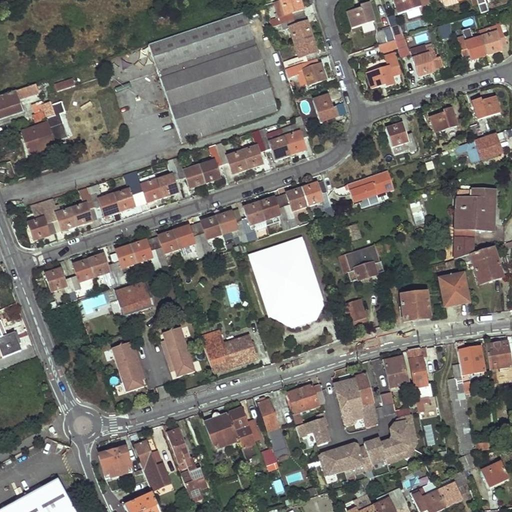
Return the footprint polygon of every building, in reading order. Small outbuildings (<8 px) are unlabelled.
[(0,0),(0,6),(1,6),(0,4),(0,2),(1,2),(4,9),(10,7),(8,0),(0,0)] [(270,21),(272,27),(277,25),(294,19),(292,13),(301,11),(298,2),(301,2),(300,0),(280,0),(285,16),(270,21)] [(394,0),(398,14),(407,12),(421,8),(421,7),(431,4),(429,0),(394,0)] [(476,0),(481,14),(489,12),(485,0),(476,0)] [(347,13),(352,29),(374,22),(370,7),(361,9),(347,13)] [(407,12),(409,20),(424,16),(421,8),(407,12)] [(294,19),(305,16),(304,10),(301,11),(292,13),(294,19)] [(148,45),(181,143),(276,111),(244,13),(148,45)] [(294,19),(296,26),(305,23),(307,22),(305,16),(294,19)] [(289,28),(294,43),(312,37),(310,30),(307,30),(305,23),(296,26),(294,19),(277,25),(278,28),(282,27),(283,29),(289,28)] [(391,28),(395,41),(402,38),(398,22),(390,25),(391,28)] [(438,27),(442,41),(451,37),(447,24),(438,27)] [(481,39),(487,58),(494,56),(493,52),(501,50),(498,41),(504,39),(501,27),(494,29),(495,34),(481,39)] [(377,39),(379,45),(395,41),(391,28),(384,31),(385,37),(377,39)] [(375,33),(377,39),(385,37),(384,31),(375,33)] [(283,63),(285,70),(308,62),(306,56),(315,53),(312,45),(315,44),(312,37),(294,43),(299,58),(283,63)] [(397,48),(399,57),(408,55),(402,38),(395,41),(397,48)] [(458,40),(463,58),(470,56),(470,59),(478,57),(479,60),(487,58),(481,39),(466,43),(464,38),(458,40)] [(379,45),(378,46),(380,53),(397,48),(395,41),(379,45)] [(437,60),(435,53),(433,48),(425,51),(424,49),(411,52),(418,78),(426,75),(425,72),(433,71),(433,72),(440,70),(437,60)] [(385,88),(394,86),(391,76),(400,74),(394,54),(385,57),(388,68),(366,74),(371,89),(379,87),(384,86),(385,88)] [(303,71),(307,86),(326,80),(323,72),(321,73),(319,65),(310,68),(308,62),(285,70),(288,76),(303,71)] [(0,95),(0,117),(21,110),(18,99),(39,92),(38,89),(47,87),(45,80),(0,95)] [(313,100),(320,122),(335,117),(332,109),(328,95),(313,100)] [(51,108),(60,106),(57,99),(49,101),(51,108)] [(473,106),(478,121),(500,114),(495,99),(481,104),(473,106)] [(32,115),(35,122),(46,118),(54,116),(51,108),(49,101),(44,103),(43,100),(32,104),(35,114),(32,115)] [(22,132),(28,155),(68,142),(60,114),(63,113),(61,105),(60,106),(51,108),(54,116),(46,118),(48,123),(22,132)] [(431,119),(435,134),(458,127),(453,112),(444,115),(431,119)] [(470,127),(475,142),(480,140),(484,139),(479,124),(470,127)] [(387,130),(393,148),(408,144),(411,153),(417,150),(412,135),(407,136),(404,127),(395,130),(395,127),(387,130)] [(259,130),(266,152),(272,150),(275,157),(281,156),(282,158),(290,155),(285,138),(270,142),(265,128),(259,130)] [(242,152),(248,170),(256,167),(255,164),(262,162),(260,154),(266,152),(259,130),(252,133),(256,148),(242,152)] [(285,138),(290,155),(299,153),(298,150),(305,147),(303,139),(308,138),(307,135),(306,131),(285,138)] [(467,152),(472,164),(501,154),(496,138),(491,139),(490,137),(484,139),(480,140),(482,143),(461,149),(461,147),(457,148),(459,154),(467,152)] [(216,145),(223,166),(229,164),(232,172),(239,170),(240,172),(248,170),(242,152),(228,157),(223,143),(216,145)] [(199,166),(205,184),(212,182),(212,178),(219,176),(217,168),(223,166),(216,145),(209,147),(214,161),(199,166)] [(173,159),(180,180),(187,178),(190,186),(197,184),(198,186),(205,184),(199,166),(185,170),(181,156),(173,159)] [(156,180),(162,198),(171,195),(170,192),(176,191),(174,182),(180,180),(173,159),(166,161),(171,176),(156,180)] [(131,173),(137,194),(144,192),(146,200),(153,198),(154,200),(162,198),(156,180),(154,174),(140,179),(137,171),(131,173)] [(347,186),(353,203),(394,190),(388,172),(347,186)] [(114,194),(120,212),(127,210),(127,207),(134,204),(131,196),(137,194),(131,173),(124,175),(129,190),(114,194)] [(318,187),(320,195),(327,193),(323,182),(317,184),(318,187)] [(91,198),(95,208),(103,206),(105,214),(112,212),(113,214),(120,212),(114,194),(101,198),(96,184),(87,187),(91,198)] [(302,188),(307,206),(322,201),(327,216),(333,214),(327,193),(320,195),(318,187),(310,189),(310,186),(302,188)] [(72,209),(78,226),(85,224),(84,221),(91,219),(90,219),(88,210),(95,208),(91,198),(87,187),(81,189),(86,204),(72,209)] [(284,207),(291,228),(298,225),(293,211),(307,206),(302,188),(294,191),(295,194),(288,196),(291,205),(284,207)] [(137,194),(140,202),(146,200),(144,192),(137,194)] [(131,196),(134,204),(140,202),(137,194),(131,196)] [(280,196),(284,207),(291,205),(288,196),(287,194),(280,196)] [(275,200),(278,209),(284,207),(280,196),(274,198),(275,200)] [(69,229),(78,226),(72,209),(57,213),(52,199),(45,201),(52,222),(58,221),(60,229),(68,227),(69,229)] [(260,202),(265,220),(279,216),(284,230),(291,228),(284,207),(278,209),(275,200),(268,203),(267,200),(260,202)] [(31,206),(36,221),(43,219),(45,224),(52,222),(45,201),(31,206)] [(241,221),(248,242),(255,240),(250,225),(265,220),(260,202),(250,205),(251,208),(245,210),(248,219),(241,221)] [(95,208),(98,217),(105,214),(103,206),(95,208)] [(245,210),(244,207),(237,209),(241,221),(248,219),(245,210)] [(88,210),(90,219),(98,217),(95,208),(88,210)] [(230,212),(232,215),(235,223),(241,221),(237,209),(230,212)] [(216,217),(222,235),(236,230),(241,244),(242,244),(248,242),(241,221),(235,223),(232,215),(225,217),(224,214),(216,217)] [(222,235),(216,217),(208,219),(209,223),(201,225),(205,234),(199,236),(203,248),(205,256),(211,254),(208,246),(206,239),(222,235)] [(342,221),(349,242),(360,238),(353,218),(342,221)] [(36,221),(28,223),(33,241),(42,238),(41,235),(47,233),(45,224),(43,219),(36,221)] [(52,222),(54,231),(60,229),(58,221),(52,222)] [(45,224),(47,233),(54,231),(52,222),(45,224)] [(195,224),(199,236),(205,234),(201,225),(201,222),(195,224)] [(189,229),(192,238),(199,236),(195,224),(188,226),(189,229)] [(174,231),(180,249),(193,244),(198,259),(205,256),(203,248),(199,236),(192,238),(189,229),(183,231),(182,228),(174,231)] [(473,229),(455,228),(453,260),(458,258),(471,254),(473,229)] [(156,250),(163,270),(170,268),(165,254),(180,249),(174,231),(166,234),(166,237),(159,238),(162,248),(156,250)] [(153,238),(156,250),(162,248),(159,238),(159,236),(153,238)] [(322,298),(302,237),(250,254),(269,315),(280,311),(292,317),(317,310),(322,298)] [(153,238),(147,240),(147,243),(150,251),(156,250),(153,238)] [(458,258),(460,264),(467,262),(468,263),(472,262),(480,286),(502,279),(495,253),(503,250),(504,251),(511,248),(511,241),(471,254),(458,258)] [(146,260),(150,275),(163,270),(156,250),(150,251),(147,243),(140,245),(139,242),(131,245),(137,262),(146,260)] [(234,247),(236,253),(244,251),(242,244),(241,244),(234,247)] [(114,264),(120,284),(129,281),(127,273),(125,274),(123,267),(137,262),(131,245),(123,248),(124,251),(118,252),(121,262),(114,264)] [(378,251),(376,245),(360,250),(346,254),(348,262),(344,263),(350,282),(351,282),(358,280),(359,282),(378,276),(378,274),(385,272),(382,262),(381,262),(378,251)] [(421,255),(425,269),(433,266),(428,253),(421,255)] [(88,259),(94,277),(109,272),(114,287),(120,284),(114,264),(107,266),(104,258),(97,260),(96,257),(88,259)] [(446,262),(447,269),(460,264),(458,258),(453,260),(446,262)] [(71,278),(74,290),(81,288),(79,282),(94,277),(88,260),(81,262),(81,265),(74,267),(77,276),(71,278)] [(116,290),(123,315),(154,305),(147,283),(165,278),(163,270),(150,275),(142,277),(131,281),(132,285),(116,290)] [(45,273),(51,291),(67,286),(68,292),(74,290),(71,278),(65,280),(62,271),(54,273),(54,271),(45,273)] [(439,280),(445,308),(469,304),(464,281),(463,276),(439,280)] [(74,290),(68,292),(71,301),(72,300),(75,299),(77,299),(74,290)] [(401,297),(404,322),(430,320),(426,293),(418,294),(417,292),(410,293),(410,296),(401,297)] [(386,295),(389,304),(395,303),(392,294),(386,295)] [(172,309),(175,319),(188,315),(183,298),(175,301),(175,302),(176,307),(172,309)] [(324,303),(322,298),(317,310),(292,317),(280,311),(269,315),(293,326),(319,318),(324,303)] [(360,299),(344,305),(348,318),(351,317),(353,322),(367,318),(360,299)] [(351,317),(348,318),(351,326),(368,320),(367,318),(353,322),(351,317)] [(202,327),(204,333),(220,329),(217,322),(214,324),(202,327)] [(189,348),(182,326),(163,332),(166,339),(167,345),(164,346),(167,355),(189,348)] [(197,329),(213,371),(257,357),(249,333),(224,341),(220,329),(204,333),(202,327),(197,329)] [(0,337),(0,350),(3,357),(22,350),(15,332),(0,337)] [(130,340),(112,346),(119,368),(141,361),(138,352),(134,353),(132,347),(130,340)] [(480,349),(467,351),(465,343),(456,344),(460,365),(462,376),(485,373),(480,349)] [(510,368),(507,345),(485,349),(488,372),(510,368)] [(196,370),(189,348),(167,355),(170,365),(174,364),(175,369),(178,376),(196,370)] [(431,385),(427,386),(419,350),(408,352),(416,388),(413,389),(414,391),(416,402),(419,414),(425,413),(424,405),(430,404),(429,397),(433,397),(431,385)] [(402,359),(384,363),(389,383),(407,379),(402,359)] [(141,361),(119,368),(126,390),(144,384),(142,378),(140,372),(144,371),(141,361)] [(455,379),(449,380),(461,457),(475,455),(462,376),(460,365),(452,367),(455,379)] [(355,379),(363,409),(374,406),(365,374),(355,376),(355,379)] [(355,379),(333,385),(337,398),(339,397),(342,411),(340,411),(344,426),(353,423),(355,421),(363,419),(361,410),(363,409),(355,379)] [(313,388),(312,385),(289,393),(295,414),(319,406),(313,388)] [(320,386),(313,388),(319,406),(323,405),(325,399),(320,386)] [(407,392),(409,403),(416,402),(414,391),(407,392)] [(380,394),(383,406),(393,404),(390,392),(380,394)] [(270,399),(258,403),(276,453),(281,452),(280,450),(286,448),(278,428),(280,428),(270,399)] [(399,402),(393,404),(395,412),(401,410),(399,402)] [(393,404),(383,406),(385,415),(395,413),(395,412),(393,404)] [(378,423),(374,406),(363,409),(361,410),(363,419),(366,429),(376,427),(378,423)] [(241,409),(231,413),(244,448),(243,449),(247,462),(259,457),(253,441),(260,439),(253,421),(247,424),(241,409)] [(317,415),(318,420),(296,427),(299,437),(313,433),(317,446),(327,443),(329,440),(325,426),(327,425),(323,413),(317,415)] [(205,422),(216,449),(238,441),(228,414),(220,417),(219,415),(216,415),(213,416),(212,419),(212,420),(205,422)] [(346,476),(365,469),(367,471),(373,469),(374,466),(373,463),(387,459),(389,464),(403,459),(415,434),(411,416),(403,418),(397,420),(399,426),(392,428),(390,430),(392,437),(390,440),(381,443),(379,439),(364,444),(364,446),(367,454),(361,456),(358,448),(357,446),(354,444),(318,455),(325,477),(344,471),(346,476)] [(189,460),(178,430),(168,434),(181,470),(187,469),(189,474),(181,477),(190,502),(203,498),(200,490),(206,487),(200,469),(196,470),(195,466),(192,459),(189,460)] [(415,434),(403,459),(411,456),(417,444),(415,434)] [(171,484),(152,440),(133,446),(143,471),(144,474),(151,493),(171,484)] [(358,448),(361,456),(367,454),(364,446),(358,448)] [(262,452),(267,466),(277,463),(272,447),(262,452)] [(133,472),(125,448),(99,456),(107,482),(133,472)] [(449,459),(447,450),(438,451),(440,460),(449,459)] [(463,469),(478,464),(475,455),(461,457),(458,458),(463,469)] [(259,457),(247,462),(250,468),(262,463),(259,457)] [(499,464),(481,472),(487,484),(492,482),(494,486),(507,480),(499,464)] [(469,483),(464,472),(457,475),(462,486),(469,483)] [(450,478),(453,484),(438,492),(445,509),(456,503),(455,499),(466,494),(462,486),(457,475),(450,478)] [(75,511),(57,479),(0,510),(0,511),(75,511)] [(272,482),(276,494),(284,492),(280,479),(272,482)] [(377,499),(379,503),(372,507),(374,511),(391,511),(400,508),(393,492),(377,499)] [(427,511),(431,510),(431,511),(438,511),(445,509),(438,492),(422,499),(419,495),(413,498),(418,511),(427,511)] [(158,511),(151,493),(124,506),(126,511),(158,511)]
